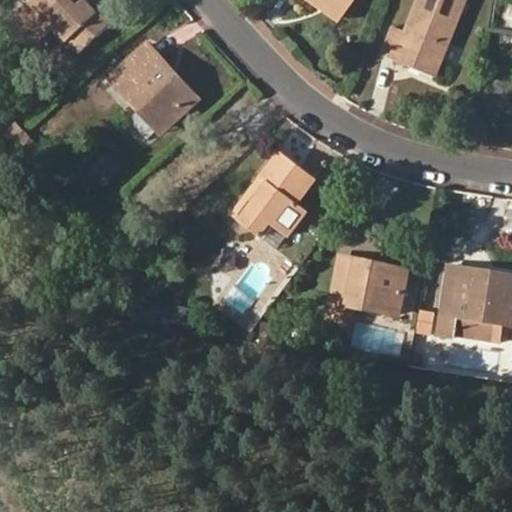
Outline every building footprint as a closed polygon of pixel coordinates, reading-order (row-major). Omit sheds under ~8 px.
[(33,0),(34,1),(16,17),(41,45),(55,33),(79,58),(111,28),(98,14),(86,2),(78,9),(69,0),(33,0)] [(86,2),(84,0),(69,0),(78,9),(86,2)] [(358,0),(311,0),(323,8),(328,1),(347,15),(358,0)] [(423,0),(410,33),(399,29),(388,56),(439,77),(470,0),(423,0)] [(343,22),(347,15),(328,1),(323,8),(343,22)] [(111,28),(119,21),(106,7),(98,14),(111,28)] [(149,48),(111,81),(159,135),(192,104),(169,79),(174,74),(149,48)] [(163,140),(202,104),(174,74),(169,79),(192,104),(159,135),(163,140)] [(263,182),(270,187),(242,224),(260,239),(270,227),(288,240),(308,214),(299,207),(318,182),(283,156),(263,182)] [(263,182),(233,219),(242,224),(270,187),(263,182)] [(379,267),(380,261),(345,254),(337,300),(403,314),(412,274),(379,267)] [(412,274),(414,268),(380,261),(379,267),(412,274)] [(497,272),(453,265),(451,277),(495,282),(497,272)] [(511,273),(497,272),(495,282),(451,277),(440,333),(457,336),(460,316),(511,323),(511,273)] [(134,298),(133,320),(188,323),(189,301),(134,298)]
